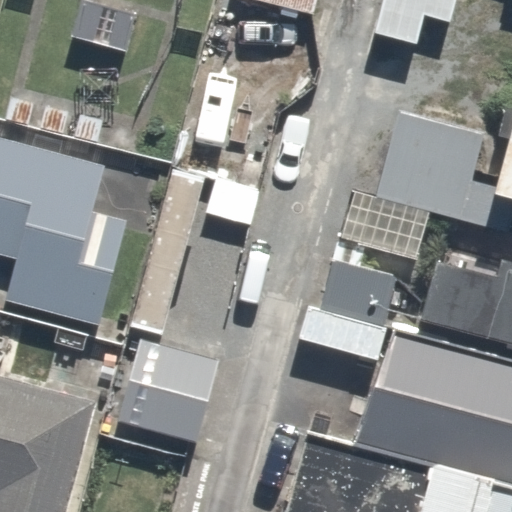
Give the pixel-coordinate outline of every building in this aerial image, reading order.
[(128,0),(71,0),(64,36),(120,47),(128,0)] [(454,0),(382,0),(376,26),(419,37),(424,15),(449,21),(454,0)] [(454,222),(478,123),(392,102),(368,200),(454,222)] [(0,272),(0,290),(93,314),(119,207),(87,199),(96,163),(0,138),(0,250),(5,252),(0,272)] [(201,178),(160,169),(127,318),(168,327),(201,178)] [(260,181),(210,170),(201,213),(251,224),(260,181)] [(376,326),(511,359),(511,235),(454,222),(368,200),(335,192),(299,337),(369,355),(376,326)] [(236,354),(130,335),(115,419),(221,438),(236,354)] [(511,374),(380,343),(357,439),(416,454),(511,476),(511,374)] [(0,511),(59,511),(83,397),(0,379),(0,511)] [(511,511),(511,476),(416,454),(402,511),(511,511)]
